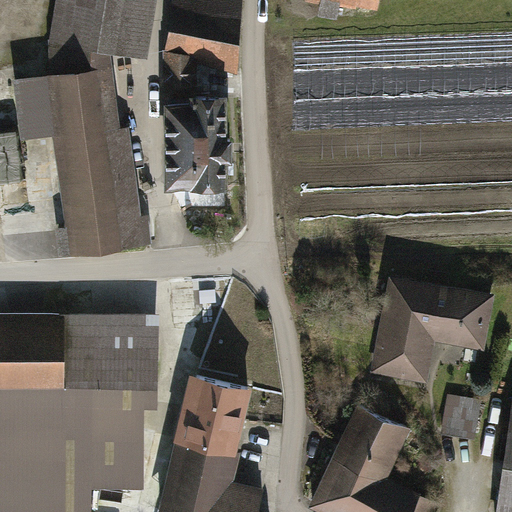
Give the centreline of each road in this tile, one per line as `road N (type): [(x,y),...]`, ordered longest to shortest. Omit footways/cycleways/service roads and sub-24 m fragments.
road 1 (residential): [(262,251),(291,333),(288,511)]
road 2 (residential): [(262,251),(0,275)]
road 3 (unclassified): [(257,0),(262,251)]
